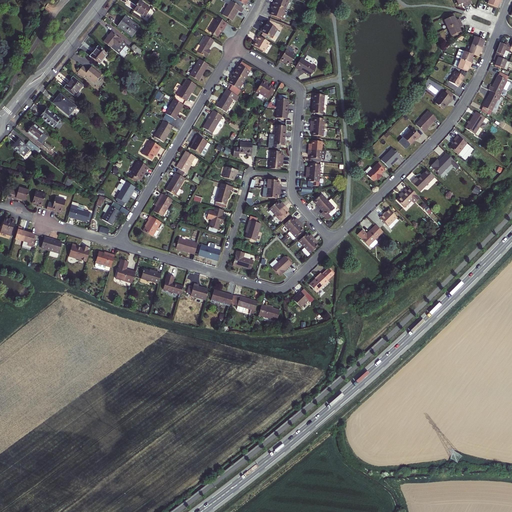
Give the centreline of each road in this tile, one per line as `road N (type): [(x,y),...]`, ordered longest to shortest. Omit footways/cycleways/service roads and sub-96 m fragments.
road 1 (primary): [(511,235),(338,401),(200,511)]
road 2 (residential): [(332,241),(450,123),(496,32)]
road 3 (residential): [(116,243),(233,47)]
road 4 (residential): [(233,47),(298,89),(293,176)]
road 5 (residential): [(220,274),(248,177),(293,176)]
road 6 (residential): [(220,274),(282,289),(332,241)]
road 7 (residential): [(0,206),(116,243)]
